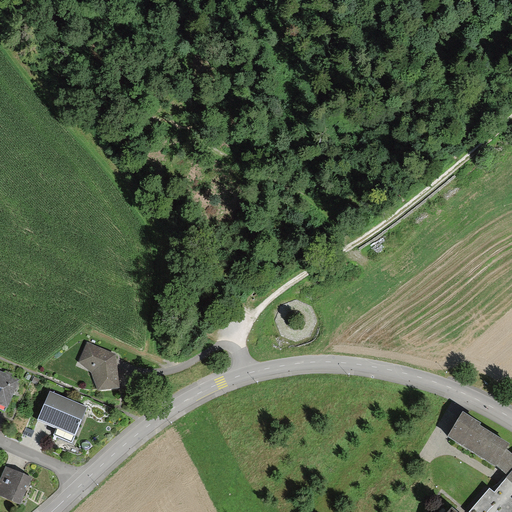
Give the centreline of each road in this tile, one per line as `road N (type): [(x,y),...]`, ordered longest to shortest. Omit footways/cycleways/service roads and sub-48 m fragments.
road 1 (unclassified): [(85,480),(185,399),(282,366),(391,370),(511,417)]
road 2 (track): [(212,0),(185,80),(188,110),(209,132),(303,188),(324,211),(333,255)]
